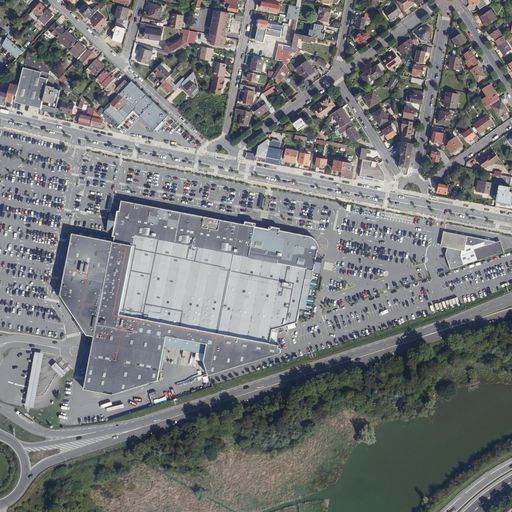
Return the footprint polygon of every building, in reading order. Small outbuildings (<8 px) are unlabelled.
[(237,4),(238,0),(237,0),(226,0),(225,7),(229,7),(228,10),(238,12),(239,5),(237,4)] [(415,3),(413,0),(398,0),(397,0),(405,10),(415,3)] [(470,0),(469,4),(478,5),(480,9),(487,4),(484,0),(470,0)] [(106,14),(109,12),(106,2),(106,1),(103,4),(100,8),(106,14)] [(279,12),(280,6),(264,2),(262,9),(279,12)] [(40,17),(47,9),(41,3),(34,11),(40,17)] [(80,10),(89,19),(100,8),(103,4),(101,3),(98,6),(97,6),(93,10),(86,4),(80,10)] [(159,19),(163,7),(153,4),(150,16),(159,19)] [(391,20),(402,12),(396,4),(385,12),(391,20)] [(126,20),(129,8),(119,6),(116,17),(126,20)] [(293,6),(290,19),(298,20),(300,7),(293,6)] [(330,15),(331,10),(320,8),(319,13),(320,13),(319,20),(328,22),(329,15),(330,15)] [(49,11),(47,9),(40,17),(39,19),(45,25),(54,16),(49,11)] [(215,10),(211,30),(225,33),(229,13),(215,10)] [(497,19),(492,10),(481,17),(487,25),(497,19)] [(170,27),(179,29),(181,29),(183,16),(172,14),(170,27)] [(96,25),(97,26),(100,29),(107,22),(100,15),(93,22),(96,25)] [(359,16),(356,28),(364,29),(366,18),(365,18),(359,16)] [(366,18),(364,29),(366,30),(372,19),(366,18)] [(11,29),(12,28),(9,26),(8,27),(6,25),(7,24),(1,19),(0,19),(0,25),(8,33),(11,29)] [(298,20),(290,19),(289,25),(296,27),(298,20)] [(266,34),(281,37),(283,25),(269,23),(269,22),(260,20),(256,40),(264,42),(266,34)] [(63,28),(56,21),(55,23),(62,30),(63,28)] [(48,30),(58,39),(65,32),(62,30),(55,23),(48,30)] [(163,26),(148,24),(146,38),(161,40),(163,26)] [(281,37),(280,44),(293,47),(295,34),(296,27),(289,25),(284,25),(283,25),(281,37)] [(421,40),(429,41),(431,31),(430,29),(429,28),(428,27),(426,27),(417,34),(421,40)] [(507,40),(499,28),(492,33),(500,45),(507,40)] [(166,47),(165,51),(171,53),(188,43),(189,37),(190,31),(181,29),(179,29),(178,31),(184,32),(183,39),(170,47),(166,47)] [(360,44),(370,36),(366,31),(364,32),(363,30),(355,36),(360,44)] [(69,49),(77,40),(67,31),(65,32),(58,39),(69,49)] [(206,40),(206,33),(197,33),(197,43),(199,43),(199,40),(206,40)] [(295,34),(293,47),(297,49),(297,47),(299,38),(303,39),(302,41),(311,42),(312,41),(316,42),(317,38),(295,34)] [(466,42),(461,34),(453,39),(457,46),(459,46),(466,42)] [(7,36),(5,41),(2,45),(17,58),(23,52),(7,36)] [(224,37),(216,36),(215,45),(229,48),(229,44),(226,43),(227,38),(226,38),(224,37)] [(500,45),(498,46),(503,54),(511,49),(508,43),(511,40),(511,36),(507,40),(500,45)] [(416,46),(420,43),(416,38),(412,41),(410,39),(399,47),(403,54),(409,50),(408,48),(411,46),(411,45),(414,43),(416,46)] [(78,58),(87,49),(77,40),(69,49),(78,58)] [(279,44),(276,60),(283,62),(293,47),(280,44),(279,44)] [(153,48),(144,45),(142,52),(140,52),(138,61),(146,63),(147,60),(149,60),(150,61),(153,48)] [(432,53),(433,46),(428,45),(428,47),(424,46),(423,51),(417,50),(415,61),(423,62),(426,52),(432,53)] [(203,47),(200,59),(211,61),(212,53),(213,49),(203,47)] [(293,47),(283,62),(286,65),(294,55),(298,50),(297,49),(293,47)] [(77,60),(78,58),(69,49),(68,50),(77,60)] [(89,50),(82,57),(89,64),(96,57),(89,50)] [(471,70),(478,65),(479,64),(478,62),(474,56),(475,56),(471,50),(464,54),(468,60),(466,61),(471,70)] [(50,70),(49,70),(39,60),(28,51),(25,60),(24,67),(15,101),(41,107),(42,105),(43,100),(49,75),(50,70)] [(386,58),(383,61),(389,69),(398,63),(397,62),(400,60),(395,53),(392,55),(391,54),(387,56),(388,57),(386,58)] [(449,68),(461,70),(462,65),(460,65),(461,61),(460,61),(461,58),(451,56),(449,68)] [(317,63),(326,68),(328,64),(320,58),(317,63)] [(101,63),(97,59),(89,68),(96,75),(103,67),(100,64),(101,63)] [(262,71),(264,61),(253,59),(251,69),(262,71)] [(315,71),(308,61),(298,68),(305,78),(315,71)] [(216,62),(214,76),(225,78),(226,70),(227,64),(216,62)] [(286,65),(283,62),(276,72),(273,77),(280,81),(289,69),(286,65)] [(385,69),(381,63),(372,69),(371,68),(362,75),(368,84),(375,78),(376,79),(384,73),(382,71),(385,69)] [(161,64),(154,71),(160,77),(159,78),(163,83),(168,78),(171,74),(164,68),(161,64)] [(415,65),(415,66),(413,75),(418,76),(418,73),(422,74),(424,66),(415,65)] [(471,70),(470,70),(478,82),(486,77),(478,65),(471,70)] [(106,89),(116,78),(111,74),(110,75),(108,73),(105,70),(97,78),(102,83),(101,84),(106,89)] [(0,104),(5,106),(6,101),(11,84),(14,72),(11,71),(3,85),(1,89),(0,89),(0,104)] [(190,95),(193,98),(199,91),(198,88),(191,82),(195,77),(193,72),(185,80),(180,86),(183,88),(184,87),(192,94),(190,95)] [(257,74),(249,72),(249,78),(250,78),(250,81),(255,82),(257,74)] [(55,80),(49,75),(43,100),(50,101),(49,106),(48,112),(55,113),(56,107),(60,90),(52,88),(55,80)] [(225,78),(214,76),(211,90),(222,92),(223,88),(224,88),(226,81),(224,81),(225,78)] [(396,79),(394,76),(387,87),(390,88),(396,79)] [(163,83),(161,85),(169,93),(173,89),(175,91),(180,86),(185,80),(183,78),(175,85),(168,78),(163,83)] [(297,88),(300,85),(295,78),(292,80),(297,88)] [(118,96),(129,84),(125,79),(120,85),(118,82),(111,89),(113,92),(118,96)] [(154,130),(168,115),(132,81),(129,84),(118,96),(113,100),(111,103),(112,104),(103,113),(117,127),(134,110),(154,130)] [(16,85),(11,84),(6,101),(12,102),(16,85)] [(482,101),(486,106),(499,98),(495,93),(496,92),(491,84),(483,89),(488,97),(482,101)] [(276,89),(273,85),(266,90),(267,91),(264,93),(266,96),(276,89)] [(377,86),(362,95),(367,102),(365,104),(369,108),(380,101),(374,91),(381,86),(377,86)] [(184,87),(183,88),(190,95),(192,94),(184,87)] [(255,91),(247,90),(244,103),(253,105),(255,91)] [(407,96),(406,102),(422,104),(424,92),(413,90),(412,97),(407,96)] [(456,108),(459,95),(447,92),(445,106),(456,108)] [(269,109),(272,113),(276,111),(263,93),(257,101),(262,107),(255,112),(259,117),(269,109)] [(335,106),(330,97),(322,103),(324,106),(317,111),(320,116),(335,106)] [(499,98),(486,106),(488,110),(492,107),(499,116),(508,111),(501,100),(501,101),(499,98)] [(75,104),(62,101),(61,108),(60,111),(65,112),(65,111),(73,113),(76,114),(77,109),(74,108),(75,104)] [(403,120),(404,120),(406,121),(406,118),(414,119),(416,105),(411,104),(410,107),(406,106),(403,120)] [(91,126),(94,110),(91,108),(90,113),(87,112),(87,115),(81,114),(79,124),(91,126)] [(390,119),(383,108),(373,115),(380,125),(390,119)] [(236,109),(235,113),(241,114),(239,125),(246,126),(247,124),(249,125),(251,112),(251,111),(236,109)] [(340,109),(332,114),(339,125),(337,126),(338,129),(350,122),(348,119),(349,119),(344,110),(342,111),(340,109)] [(452,111),(442,109),(439,122),(449,124),(452,111)] [(103,120),(104,119),(100,115),(97,113),(94,110),(91,126),(103,129),(105,128),(106,126),(105,124),(103,122),(103,120)] [(474,125),(480,133),(493,123),(487,115),(474,125)] [(306,125),(302,118),(294,123),(299,130),(306,125)] [(410,137),(413,122),(406,121),(404,120),(403,127),(405,127),(404,136),(410,137)] [(350,122),(338,129),(335,131),(338,136),(343,132),(344,133),(346,132),(353,143),(361,138),(354,126),(353,126),(350,122)] [(396,134),(391,125),(383,130),(389,139),(396,134)] [(476,135),(471,129),(463,134),(468,141),(476,135)] [(443,139),(444,134),(434,132),(432,142),(442,144),(442,139),(443,139)] [(462,145),(456,137),(448,143),(449,144),(447,146),(452,153),(462,145)] [(257,154),(245,152),(243,153),(245,158),(257,161),(258,157),(266,158),(270,141),(270,140),(268,139),(259,146),(257,154)] [(266,158),(265,162),(280,165),(284,149),(280,149),(281,143),(270,141),(266,158)] [(400,166),(399,166),(405,175),(408,175),(414,144),(403,142),(401,154),(399,154),(398,160),(401,161),(400,166)] [(429,147),(428,151),(432,152),(431,157),(433,157),(433,161),(442,163),(444,166),(451,161),(442,149),(429,147)] [(285,160),(296,163),(299,151),(287,149),(285,160)] [(500,159),(495,152),(487,158),(486,157),(479,162),(483,167),(486,168),(491,163),(492,164),(500,159)] [(309,164),(310,155),(301,153),(300,162),(309,164)] [(327,163),(328,160),(318,158),(317,166),(325,167),(326,162),(327,163)] [(372,178),(375,162),(366,160),(363,159),(363,160),(360,176),(372,178)] [(342,171),(344,162),(335,160),(334,169),(342,171)] [(341,177),(352,179),(354,167),(352,167),(352,163),(344,162),(342,171),(341,177)] [(378,162),(375,162),(372,178),(385,180),(386,174),(378,162)] [(501,175),(493,173),(492,179),(495,180),(495,183),(479,180),(477,192),(498,196),(501,175)] [(498,196),(496,203),(511,205),(511,200),(511,188),(511,187),(510,187),(510,185),(511,184),(511,177),(501,175),(498,196)] [(447,194),(449,186),(440,184),(439,192),(447,194)] [(115,236),(114,241),(71,232),(59,294),(86,334),(95,335),(84,388),(113,394),(158,379),(165,346),(166,341),(207,349),(206,354),(205,360),(209,375),(281,352),(282,351),(281,349),(281,348),(279,347),(279,345),(271,343),(273,330),(290,325),(291,328),(298,326),(297,322),(298,322),(301,308),(307,278),(312,279),(313,279),(314,269),(317,267),(318,261),(317,258),(318,250),(318,248),(317,243),(315,240),(311,237),(279,231),(280,229),(273,227),(269,229),(267,227),(259,225),(255,227),(252,223),(245,222),(245,223),(244,225),(119,201),(116,214),(112,213),(111,219),(108,232),(113,232),(112,236),(115,236)] [(496,242),(444,232),(442,245),(448,247),(447,254),(452,268),(504,251),(501,241),(497,242),(496,242)] [(306,309),(312,279),(307,278),(301,308),(306,309)] [(166,341),(165,346),(206,354),(207,349),(166,341)] [(44,353),(35,351),(32,366),(30,376),(27,392),(25,406),(33,408),(36,394),(39,377),(42,363),(44,353)]
